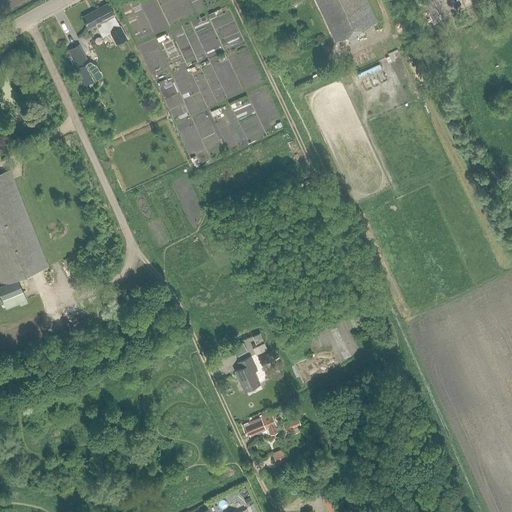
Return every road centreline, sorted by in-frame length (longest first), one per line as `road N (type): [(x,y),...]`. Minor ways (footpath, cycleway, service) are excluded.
road 1 (track): [(29,18),(130,242),(170,293)]
road 2 (track): [(170,293),(267,501),(281,511)]
road 3 (track): [(231,0),(312,172)]
